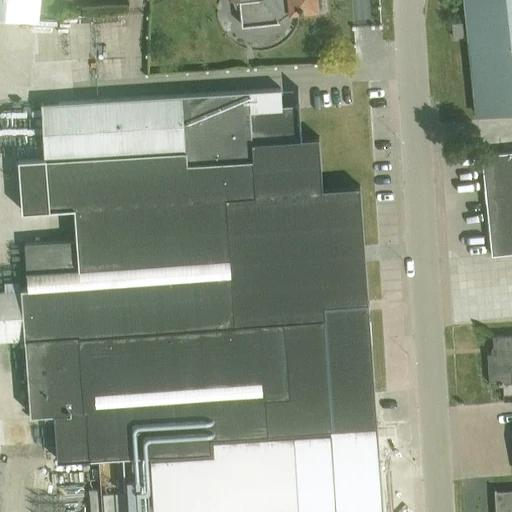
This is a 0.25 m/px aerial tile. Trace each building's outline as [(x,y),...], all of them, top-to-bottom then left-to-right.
[(0,0),(0,19),(37,24),(39,0),(0,0)] [(234,0),(235,3),(236,7),(239,9),(240,10),(242,26),(278,22),(278,18),(292,8),(317,5),(315,0),(234,0)] [(511,0),(466,0),(479,114),(511,110),(511,0)] [(454,36),(464,35),(462,21),(452,22),(454,36)] [(45,157),(19,159),(23,216),(48,214),(75,212),(77,212),(226,202),(300,197),(323,195),(323,189),(319,138),(301,139),(298,106),(281,107),(280,89),(249,91),(181,95),(41,103),(45,157)] [(511,150),(482,153),(493,254),(511,251),(511,150)] [(27,289),(0,290),(0,343),(26,342),(27,342),(285,325),(323,323),(322,303),(370,300),(364,212),(362,186),(323,189),(323,195),(300,197),(226,202),(77,212),(80,270),(28,273),(28,278),(29,289),(27,289)] [(0,242),(6,242),(6,226),(12,226),(12,211),(0,210),(0,242)] [(76,239),(25,242),(26,271),(79,268),(77,239),(76,239)] [(479,324),(511,321),(511,287),(477,289),(479,324)] [(370,300),(322,303),(323,323),(327,394),(330,426),(345,425),(377,423),(370,300)] [(285,325),(27,342),(31,412),(31,415),(55,413),(58,460),(91,458),(91,464),(155,460),(157,460),(214,457),(213,441),(330,433),(330,426),(327,394),(323,323),(285,325)] [(511,334),(493,335),(494,353),(488,353),(489,384),(511,382),(511,334)] [(214,457),(157,460),(159,511),(350,511),(348,483),(346,441),(345,425),(330,426),(330,433),(213,441),(214,457)] [(377,439),(346,441),(348,483),(380,481),(377,439)] [(381,511),(380,481),(348,483),(350,511),(381,511)] [(511,511),(511,490),(496,491),(497,511),(511,511)]
